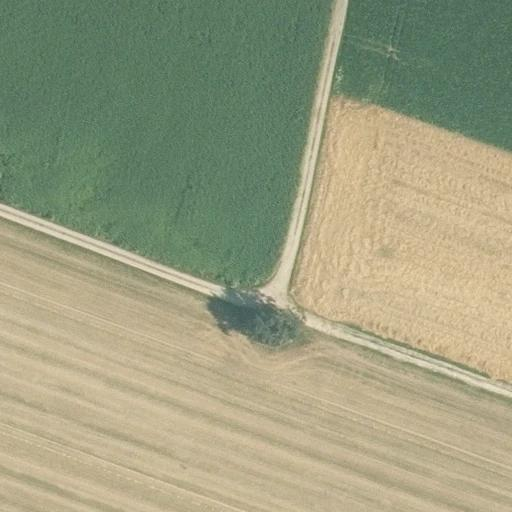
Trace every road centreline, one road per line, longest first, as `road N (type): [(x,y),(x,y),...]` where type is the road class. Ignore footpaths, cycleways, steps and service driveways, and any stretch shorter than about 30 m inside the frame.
road 1 (track): [(351,0),(275,311)]
road 2 (track): [(275,311),(0,209)]
road 3 (track): [(511,397),(275,311)]
